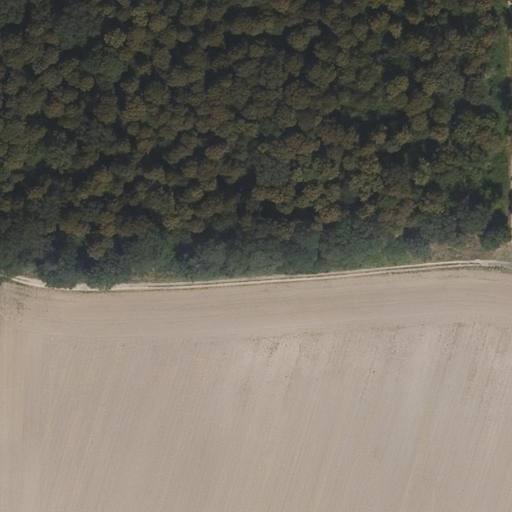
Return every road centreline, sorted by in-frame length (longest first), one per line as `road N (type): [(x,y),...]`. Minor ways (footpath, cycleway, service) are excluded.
road 1 (track): [(511,251),(344,273),(98,289),(0,276)]
road 2 (track): [(508,0),(511,171)]
